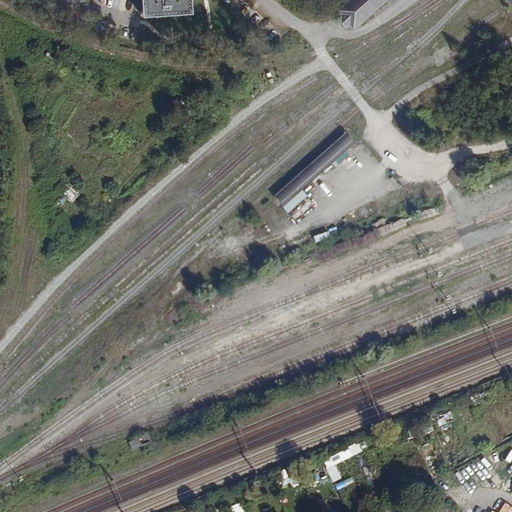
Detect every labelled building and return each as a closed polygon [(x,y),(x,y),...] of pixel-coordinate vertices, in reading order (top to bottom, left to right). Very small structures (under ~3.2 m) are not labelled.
[(193,14),(192,0),(141,0),(143,17),(193,14)] [(222,0),(260,32),(268,23),(242,0),(222,0)] [(349,0),(339,10),(342,14),(339,17),(346,26),(350,23),(353,26),(382,0),(349,0)] [(285,37),(268,23),(260,32),(277,47),(285,37)] [(180,116),(184,121),(191,114),(185,107),(177,114),(180,116)] [(191,128),(194,132),(202,125),(191,114),(184,121),(185,122),(191,128)] [(185,122),(184,121),(180,116),(175,122),(180,127),(185,122)] [(194,132),(191,128),(186,133),(195,143),(200,138),(194,132)] [(361,130),(356,135),(350,129),(346,132),(355,143),(365,135),(361,130)] [(355,143),(346,132),(273,196),(283,207),(355,143)] [(176,155),(166,144),(162,148),(172,159),(176,155)] [(61,226),(64,231),(72,226),(68,221),(61,226)] [(76,232),(72,226),(64,231),(68,237),(76,232)] [(453,413),(446,417),(449,423),(456,420),(453,413)] [(396,440),(405,437),(401,428),(393,431),(396,440)] [(508,432),(501,435),(504,442),(511,438),(508,432)] [(348,444),(352,454),(362,450),(358,440),(348,444)] [(325,455),(328,464),(334,462),(330,453),(325,455)] [(454,459),(457,466),(464,463),(460,456),(454,459)] [(270,490),(291,482),(289,476),(268,484),(270,490)] [(260,482),(251,485),(253,490),(262,487),(260,482)] [(215,511),(218,511),(227,509),(224,500),(213,505),(215,511)] [(369,502),(362,506),(365,511),(372,508),(369,502)]
